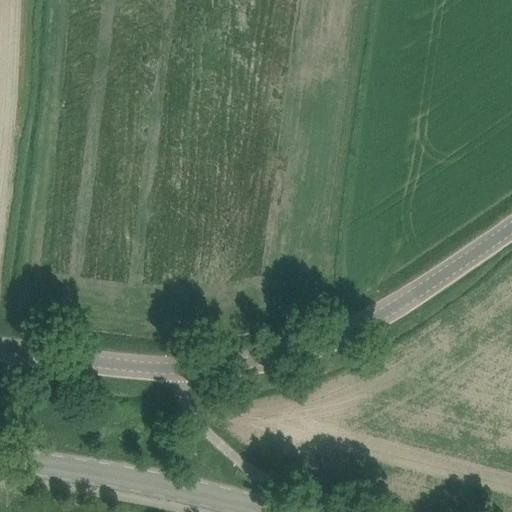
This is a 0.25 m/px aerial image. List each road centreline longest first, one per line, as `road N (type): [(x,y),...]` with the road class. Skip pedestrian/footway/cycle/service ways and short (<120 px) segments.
road 1 (tertiary): [(0,344),(169,367),(289,359),(387,314),(511,228)]
road 2 (tertiary): [(271,511),(142,479),(0,459)]
